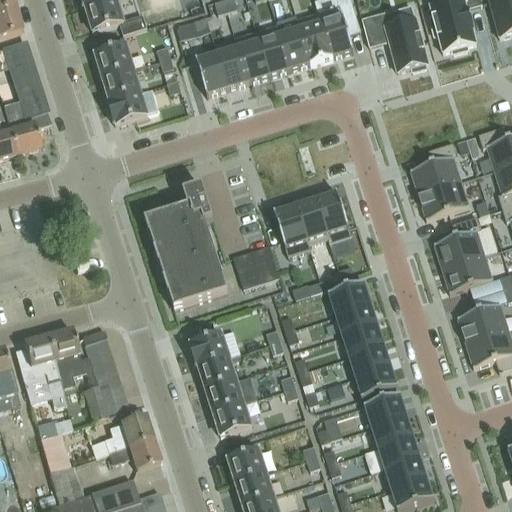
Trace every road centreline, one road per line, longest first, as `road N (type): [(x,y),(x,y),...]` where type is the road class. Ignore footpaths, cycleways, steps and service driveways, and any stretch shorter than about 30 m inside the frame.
road 1 (residential): [(89,178),(334,104),(343,108),(453,434)]
road 2 (residential): [(195,511),(129,303)]
road 3 (residential): [(89,178),(35,0)]
road 4 (residential): [(129,303),(0,339)]
road 5 (residential): [(129,303),(89,178)]
